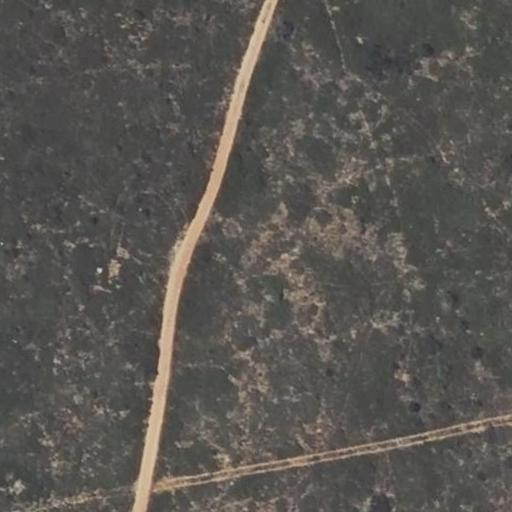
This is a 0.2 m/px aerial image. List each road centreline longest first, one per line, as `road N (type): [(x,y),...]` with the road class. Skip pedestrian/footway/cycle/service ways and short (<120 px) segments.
road 1 (track): [(140,511),(177,268),(270,0)]
road 2 (track): [(143,491),(511,421)]
